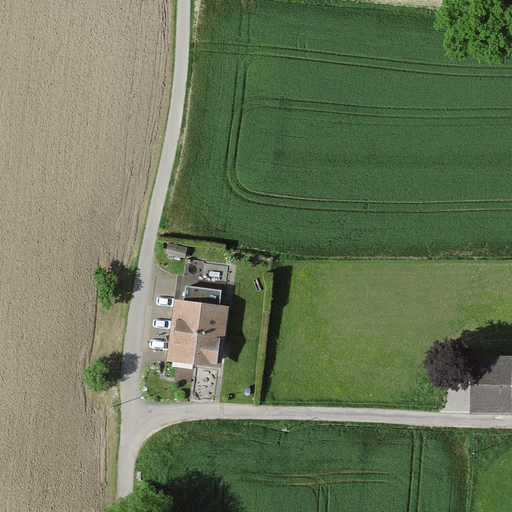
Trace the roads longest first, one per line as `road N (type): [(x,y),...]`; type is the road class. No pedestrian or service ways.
road 1 (residential): [(183,0),(130,511)]
road 2 (track): [(132,435),(179,413),(511,421)]
